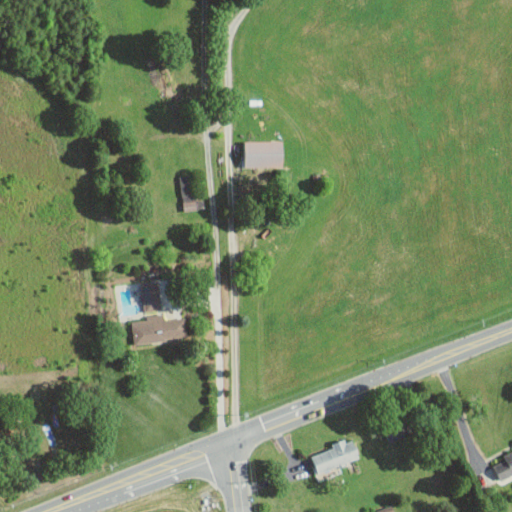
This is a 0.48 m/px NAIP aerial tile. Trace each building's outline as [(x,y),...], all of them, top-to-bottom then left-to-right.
[(283,168),(283,141),(244,142),(244,168),(283,168)] [(202,200),(192,201),(189,174),(179,176),(183,210),(203,208),(202,200)] [(144,311),(161,309),(157,280),(140,283),(144,311)] [(133,343),(186,337),(184,317),(162,320),(162,315),(130,319),(133,343)] [(388,442),(412,434),(406,417),(382,425),(388,442)] [(310,455),(316,473),(359,458),(352,437),(331,444),(332,448),(310,455)] [(500,480),(511,474),(511,450),(502,455),(504,460),(493,465),(500,480)]
